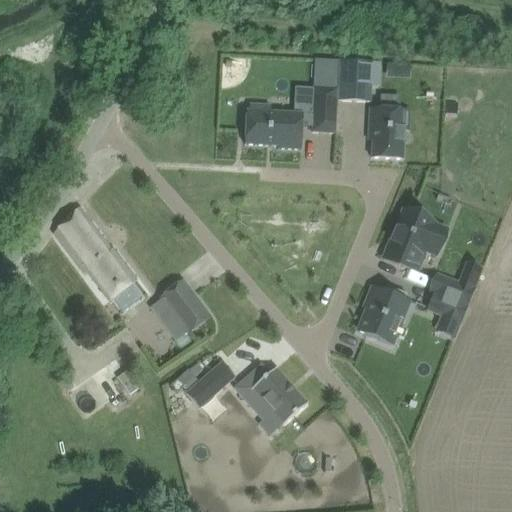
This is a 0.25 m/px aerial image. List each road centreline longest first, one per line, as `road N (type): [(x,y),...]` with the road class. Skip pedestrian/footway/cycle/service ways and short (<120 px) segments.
road 1 (unclassified): [(306,355),(100,123)]
road 2 (residential): [(306,355),(328,321),(372,196),(353,178),(266,174)]
road 3 (unclassified): [(395,511),(384,461),(362,420),(306,355)]
road 4 (residential): [(0,271),(100,123)]
road 5 (residential): [(100,123),(160,0)]
